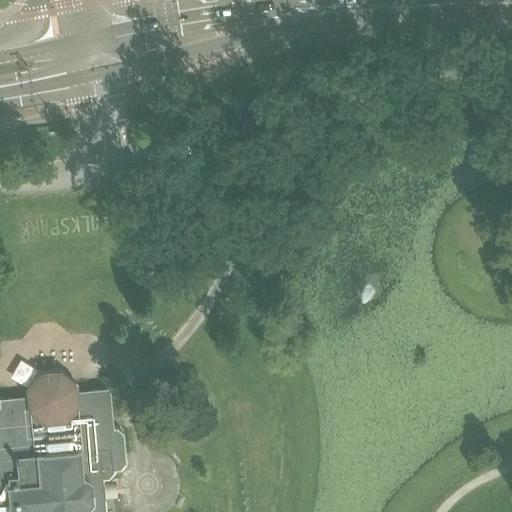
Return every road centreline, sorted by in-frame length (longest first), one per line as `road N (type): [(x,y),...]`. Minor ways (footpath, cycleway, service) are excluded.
road 1 (secondary): [(94,73),(300,26),(457,2)]
road 2 (secondary): [(317,0),(99,33)]
road 3 (unclassified): [(0,180),(85,170),(102,144),(98,101)]
